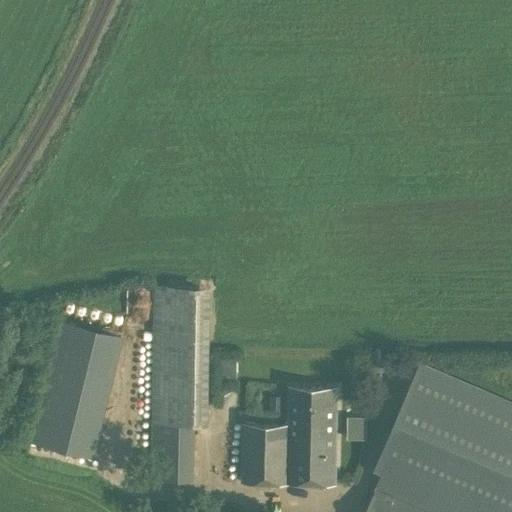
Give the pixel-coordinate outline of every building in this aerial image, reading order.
[(208,423),(211,286),(154,285),(151,479),(195,479),(195,424),(208,423)] [(60,317),(30,436),(95,452),(124,332),(60,317)] [(364,511),(511,511),(511,402),(420,364),(377,463),(384,466),(364,511)] [(289,386),(289,424),(244,423),(243,481),(335,482),(337,387),(289,386)] [(370,436),(371,415),(351,415),(351,436),(370,436)]
